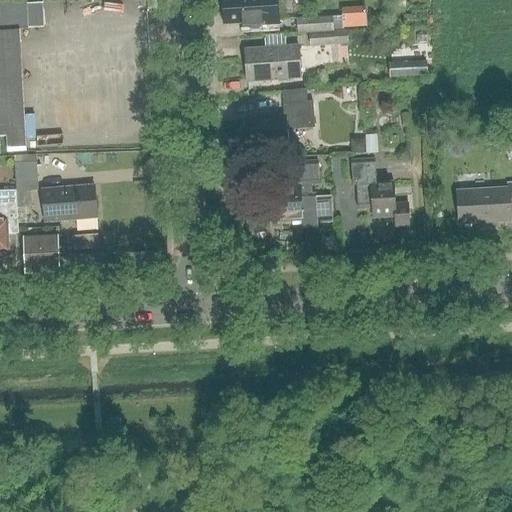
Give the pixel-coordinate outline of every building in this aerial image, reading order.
[(0,0),(0,31),(27,29),(27,28),(26,5),(25,0),(0,0)] [(222,0),(224,25),(246,24),(246,27),(262,26),(279,25),(277,0),(222,0)] [(42,3),(26,4),(26,5),(27,28),(27,29),(43,28),(42,3)] [(366,27),(365,8),(341,9),(341,16),(341,17),(342,28),(366,27)] [(299,32),(334,30),(333,16),(298,18),(299,32)] [(334,30),(299,32),(299,34),(308,34),(309,47),(347,45),(347,31),(334,32),(334,30)] [(265,48),(244,50),(247,83),(301,79),(298,46),(292,46),(265,48)] [(389,63),(389,78),(426,76),(426,61),(389,63)] [(288,145),(287,130),(315,128),(313,102),(307,102),(306,90),(282,93),(283,117),(249,119),(251,147),(288,145)] [(350,153),(365,153),(365,139),(350,139),(350,153)] [(410,162),(409,151),(409,148),(401,149),(396,155),(397,162),(410,162)] [(371,209),(372,219),(394,218),(394,228),(410,227),(408,203),(395,204),(394,182),(376,183),(375,160),(351,161),(352,186),(356,185),(358,210),(371,209)] [(312,194),(311,186),(319,185),(318,161),(294,163),(295,186),(277,187),(280,234),(302,233),(318,232),(317,224),(315,198),(315,194),(312,194)] [(14,164),(16,191),(17,209),(31,208),(31,192),(38,192),(37,163),(14,164)] [(511,222),(511,214),(511,183),(508,184),(508,188),(457,191),(459,225),(511,222)] [(95,218),(94,192),(83,193),(82,185),(72,185),(43,186),(44,221),(95,218)] [(0,252),(8,252),(7,235),(18,234),(17,209),(16,191),(0,191),(0,252)] [(331,197),(315,198),(317,224),(333,223),(331,197)] [(85,236),(73,237),(74,250),(86,249),(85,236)] [(336,248),(324,236),(314,246),(325,258),(336,248)] [(57,271),(56,239),(24,241),(25,273),(57,271)] [(99,258),(79,259),(79,272),(99,272),(99,258)]
